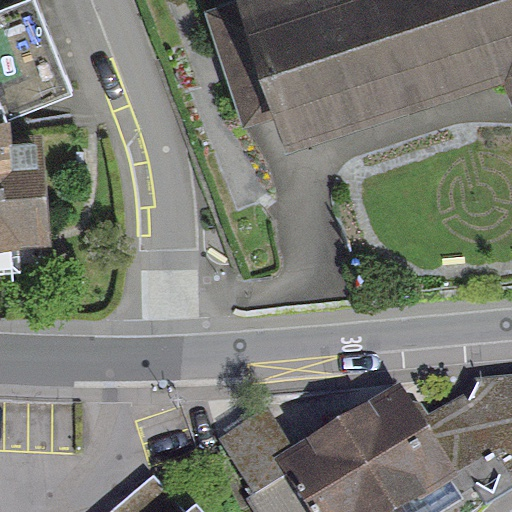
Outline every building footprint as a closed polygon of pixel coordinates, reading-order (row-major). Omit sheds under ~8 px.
[(8,127),(7,105),(66,84),(35,0),(11,0),(0,4),(0,222),(41,219),(35,125),(8,127)] [(243,0),(264,59),(309,44),(302,24),(293,0),(243,0)] [(511,0),(293,0),(296,8),(309,44),(322,81),(466,30),(479,67),(511,55),(511,0)] [(0,248),(0,277),(16,277),(16,249),(0,248)] [(421,427),(451,478),(498,451),(510,471),(511,470),(511,382),(477,386),(465,401),(421,427)] [(393,511),(451,478),(421,427),(400,393),(250,482),(267,511),(393,511)] [(176,511),(152,483),(117,511),(176,511)]
